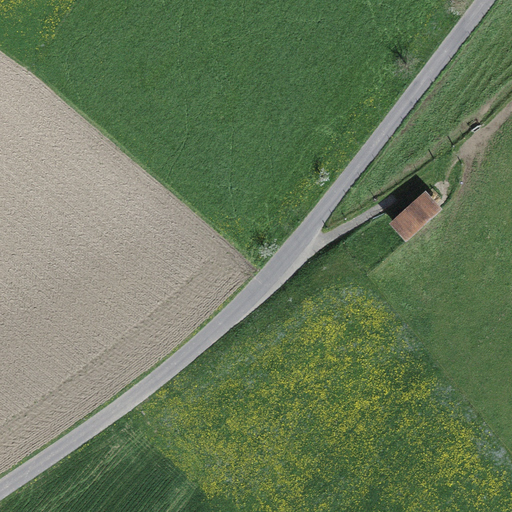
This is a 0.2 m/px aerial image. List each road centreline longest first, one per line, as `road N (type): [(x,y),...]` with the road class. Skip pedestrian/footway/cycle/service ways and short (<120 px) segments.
road 1 (unclassified): [(0,488),(165,373),(288,257),(485,0)]
road 2 (track): [(469,147),(288,257)]
